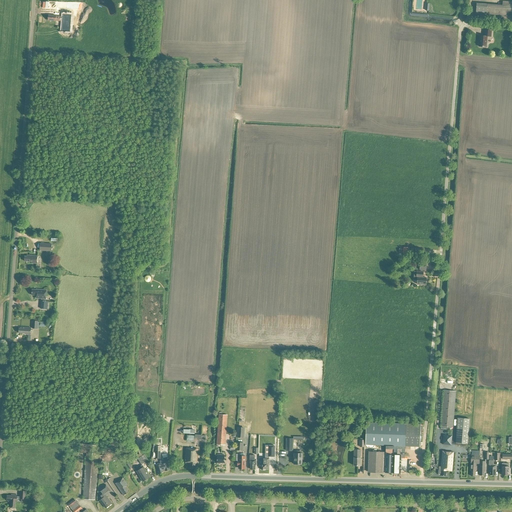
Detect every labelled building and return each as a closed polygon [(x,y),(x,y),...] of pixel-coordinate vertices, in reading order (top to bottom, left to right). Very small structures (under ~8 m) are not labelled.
[(477,3),(476,13),(511,16),(511,2),(503,1),(502,5),(477,3)] [(81,19),(81,14),(69,12),(69,20),(77,20),(77,18),(81,19)] [(480,36),(479,47),(486,47),(487,36),(491,37),(492,29),(486,28),(485,36),(480,36)] [(40,243),(40,251),(52,252),(52,244),(40,243)] [(38,256),(27,255),(27,257),(25,256),(25,261),(32,262),(32,263),(37,264),(38,256)] [(426,285),(426,278),(423,277),(423,272),(417,271),(417,272),(414,271),(414,277),(417,277),(417,284),(426,285)] [(48,302),(46,302),(47,291),(32,289),(32,295),(36,295),(36,298),(42,299),(41,301),(41,309),(47,309),(48,302)] [(21,327),(21,328),(19,328),(19,333),(26,334),(26,335),(30,335),(31,328),(21,327)] [(449,427),(453,427),(456,391),(444,390),(441,429),(449,430),(449,427)] [(320,415),(321,401),(313,401),(312,414),(313,414),(312,422),(316,422),(317,415),(320,415)] [(225,445),(227,415),(219,414),(217,445),(225,445)] [(458,418),(456,443),(468,444),(470,419),(458,418)] [(366,422),(365,445),(386,445),(394,446),(419,447),(420,424),(366,422)] [(205,445),(206,435),(195,435),(194,444),(205,445)] [(443,444),(451,445),(452,436),(444,435),(443,444)] [(99,445),(87,444),(80,444),(79,453),(86,453),(83,499),(95,500),(99,445)] [(260,462),(260,466),(261,466),(261,470),(265,470),(265,469),(269,469),(269,462),(269,458),(269,457),(274,457),(275,446),(269,445),(268,454),(265,454),(265,458),(261,458),(261,462),(260,462)] [(385,467),(385,472),(393,473),(394,455),(394,454),(394,446),(386,445),(385,454),(386,454),(385,465),(385,467)] [(197,460),(198,449),(186,448),(185,462),(190,463),(189,468),(196,468),(196,463),(197,463),(197,460)] [(294,464),(302,464),(302,453),(297,453),(297,451),(294,451),(294,464)] [(439,470),(438,474),(441,474),(441,476),(446,476),(446,471),(452,471),(454,455),(454,452),(446,452),(442,451),(441,454),(440,470),(439,470)] [(471,455),(471,466),(470,466),(470,470),(471,470),(471,476),(475,476),(475,470),(476,470),(477,466),(476,466),(476,464),(479,464),(479,461),(480,451),(472,451),(472,455),(471,455)] [(384,467),(384,465),(384,452),(369,452),(368,472),(383,473),(383,467),(384,467)] [(241,469),(245,469),(245,462),(245,456),(241,456),(241,454),(236,454),(236,461),(238,461),(237,465),(239,466),(239,467),(241,467),(241,469)] [(394,455),(393,473),(400,473),(401,455),(397,455),(395,455),(395,454),(394,455)] [(161,463),(157,465),(159,473),(160,473),(161,473),(162,472),(170,470),(167,462),(169,461),(168,457),(163,458),(164,459),(160,460),(161,463)] [(150,477),(142,465),(139,467),(139,466),(135,469),(137,471),(136,471),(143,482),(150,477)] [(115,483),(123,495),(129,492),(126,487),(128,485),(123,478),(115,483)] [(102,492),(100,493),(100,494),(103,498),(100,500),(106,508),(112,503),(106,496),(111,491),(106,485),(100,490),(102,492)] [(19,497),(16,496),(16,495),(11,495),(11,496),(7,496),(6,500),(8,500),(8,502),(10,502),(10,508),(14,508),(15,502),(16,502),(16,498),(24,499),(25,491),(20,491),(19,497)] [(77,502),(74,499),(68,504),(74,511),(88,511),(87,509),(84,511),(77,502)]
